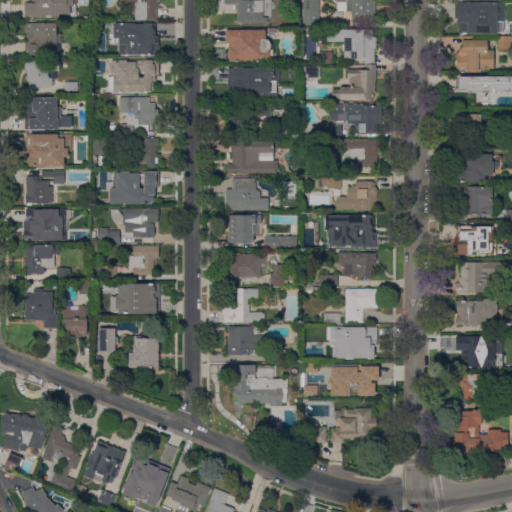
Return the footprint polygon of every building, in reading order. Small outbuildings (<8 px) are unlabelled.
[(28,13),(28,15),(26,15),(26,3),(29,3),(29,0),(67,0),(67,5),(55,5),(49,12),(28,13)] [(160,0),(160,1),(159,1),(159,9),(157,9),(157,20),(135,20),(135,17),(130,17),(130,8),(125,8),(125,7),(119,7),(119,3),(121,3),(121,0),(160,0)] [(237,23),(237,8),(236,8),(236,5),(237,5),(237,4),(225,4),(225,3),(224,3),(224,0),(250,0),(263,1),(263,17),(268,17),(268,23),(237,23)] [(303,0),(319,0),(319,25),(303,25),(303,0)] [(375,0),(375,13),(376,13),(376,22),(352,22),(352,2),(336,2),(336,0),(375,0)] [(503,0),(503,11),(491,11),(491,0),(503,0)] [(456,35),(456,25),(459,25),(459,23),(460,23),(460,12),(459,12),(459,4),(479,4),(479,12),(489,12),(489,19),(500,19),(500,35),(456,35)] [(155,22),(155,29),(161,29),(161,32),(159,32),(159,45),(159,55),(139,54),(139,56),(129,56),(120,56),(120,38),(113,38),(113,22),(155,22)] [(25,41),(26,41),(26,35),(25,35),(25,23),(57,23),(57,34),(61,34),(61,36),(61,44),(60,44),(60,51),(59,51),(59,55),(25,55),(25,41)] [(266,30),(266,39),(268,40),(269,41),(270,43),(271,45),(271,48),(269,49),(268,50),(273,49),(273,61),(229,61),(229,60),(228,57),(228,55),(228,52),(229,50),(229,43),(226,44),(226,30),(266,30)] [(375,65),(366,65),(366,64),(365,64),(365,59),(344,59),(344,42),(326,42),(326,30),(364,30),(364,32),(373,32),(373,37),(376,37),(376,48),(375,48),(375,65)] [(456,53),(459,53),(459,47),(462,47),(462,40),(463,40),(463,37),(473,37),(473,40),(488,40),(487,45),(489,45),(489,49),(487,49),(487,50),(494,50),(494,69),(481,69),(481,71),(477,71),(477,72),(466,72),(466,68),(461,68),(461,72),(456,72),(456,53)] [(498,37),(511,37),(511,50),(498,50),(498,37)] [(333,52),(333,64),(320,64),(320,52),(333,52)] [(113,92),(113,90),(107,90),(107,77),(110,77),(110,72),(110,69),(101,69),(101,72),(99,72),(99,74),(91,74),(91,59),(115,59),(115,60),(126,60),(126,62),(132,62),(132,60),(159,60),(159,75),(155,75),(155,81),(152,81),(152,83),(153,83),(153,90),(152,90),(152,92),(150,92),(113,92)] [(39,87),(39,88),(37,88),(37,89),(31,89),(31,88),(29,88),(29,81),(27,81),(27,71),(25,71),(25,61),(51,62),(51,60),(59,60),(59,61),(60,61),(60,71),(55,71),(55,79),(52,79),(52,81),(53,81),(53,84),(52,84),(52,87),(39,87)] [(320,78),(304,78),(304,65),(320,65),(320,78)] [(376,80),(375,80),(375,93),(372,92),(372,94),(373,94),(373,98),(372,98),(372,100),(359,100),(353,100),(353,99),(342,99),(332,99),(332,89),(340,89),(340,87),(342,87),(342,77),(348,77),(348,70),(366,70),(366,65),(375,65),(376,65),(376,80)] [(252,91),(252,93),(243,93),(231,94),(227,94),(227,85),(227,79),(227,68),(232,68),(232,67),(242,67),(242,68),(256,68),(256,67),(271,67),(271,68),(279,68),(279,84),(276,84),(276,92),(276,95),(256,95),(256,93),(255,93),(255,91),(252,91)] [(511,76),(511,91),(495,91),(495,93),(485,93),(485,98),(481,98),(481,93),(469,93),(469,89),(455,89),(456,75),(511,76)] [(78,82),(78,94),(65,94),(65,82),(78,82)] [(25,115),(26,115),(26,109),(25,109),(25,98),(57,97),(58,107),(61,107),(61,117),(62,117),(62,126),(59,126),(59,129),(25,129),(25,115)] [(149,97),(149,103),(155,103),(155,109),(159,109),(159,116),(156,116),(156,125),(149,125),(149,131),(136,131),(136,126),(133,126),(133,130),(132,130),(133,131),(123,131),(122,124),(127,124),(127,113),(120,113),(120,97),(149,97)] [(355,134),(355,124),(352,124),(352,123),(348,123),(348,121),(331,121),(331,105),(343,105),(343,103),(348,103),(348,105),(353,105),(353,103),(358,103),(358,104),(368,104),(369,105),(377,105),(377,104),(382,104),(382,124),(378,124),(378,134),(355,134)] [(481,128),(469,128),(469,123),(456,123),(456,114),(481,114),(481,128)] [(246,116),(246,115),(248,115),(248,116),(253,116),(253,126),(249,125),(249,133),(229,132),(229,125),(228,125),(228,121),(231,121),(231,116),(246,116)] [(295,139),(291,139),(292,123),(301,123),(301,139),(299,139),(295,139)] [(342,138),(316,139),(316,126),(342,125),(342,138)] [(108,155),(94,155),(93,133),(107,133),(108,155)] [(27,167),(27,157),(26,157),(26,149),(25,149),(25,134),(33,134),(71,134),(71,151),(68,151),(68,157),(64,157),(64,167),(27,167)] [(492,136),(504,135),(504,147),(493,147),(492,136)] [(146,141),(146,138),(151,138),(151,137),(154,137),(154,138),(159,138),(159,145),(156,146),(157,159),(158,160),(158,163),(157,164),(157,168),(147,168),(147,161),(129,162),(129,147),(135,146),(135,141),(146,141)] [(377,167),(361,167),(361,175),(348,176),(348,149),(343,149),(343,141),(377,140),(377,167)] [(278,174),(248,174),(247,175),(243,175),(242,173),(237,173),(237,175),(233,175),(233,173),(227,173),(228,164),(232,164),(232,153),(231,153),(231,141),(274,142),(274,153),(273,153),(273,160),(278,160),(278,174)] [(482,149),(482,154),(492,154),(492,161),(493,161),(493,175),(485,175),(485,182),(456,182),(456,171),(465,171),(465,169),(468,166),(468,163),(456,163),(456,154),(469,154),(469,149),(482,149)] [(105,155),(106,161),(98,161),(98,166),(93,166),(92,156),(105,155)] [(26,203),(26,195),(27,176),(42,177),(42,171),(53,171),(53,170),(65,170),(65,184),(54,184),(54,178),(42,178),(42,180),(49,181),(49,187),(53,187),(53,203),(26,203)] [(115,174),(120,174),(120,171),(128,171),(128,174),(139,174),(139,175),(143,175),(143,171),(155,171),(155,176),(156,176),(156,183),(155,183),(155,186),(154,186),(154,201),(152,201),(152,205),(109,205),(109,188),(115,188),(115,174)] [(342,188),(328,189),(328,187),(322,187),(322,183),(318,185),(316,180),(320,178),(321,182),(321,178),(328,178),(328,177),(341,177),(342,188)] [(256,178),(256,190),(258,190),(261,192),(261,199),(269,199),(269,211),(262,211),(248,210),(248,208),(227,208),(227,201),(227,194),(230,194),(230,189),(233,189),(233,178),(256,178)] [(336,210),(336,201),(341,196),(348,197),(348,196),(346,196),(346,192),(348,192),(348,188),(352,188),(352,186),(355,186),(355,181),(373,182),(373,183),(376,183),(376,187),(378,190),(377,204),(375,204),(374,212),(355,211),(355,210),(336,210)] [(452,215),(452,194),(456,194),(456,187),(493,187),(493,189),(496,189),(496,197),(493,197),(493,215),(452,215)] [(54,225),(57,225),(57,237),(45,237),(45,236),(29,236),(29,237),(26,237),(26,228),(25,228),(25,226),(25,219),(26,219),(26,208),(54,208),(54,225)] [(159,209),(159,217),(158,217),(158,222),(155,222),(155,237),(134,237),(134,232),(125,232),(125,225),(124,225),(124,209),(159,209)] [(118,210),(124,217),(124,225),(117,224),(114,222),(112,218),(111,215),(110,210),(118,210)] [(289,215),(299,215),(299,214),(301,214),(301,233),(300,233),(299,237),(289,237),(289,215)] [(254,236),(254,243),(228,243),(229,215),(262,215),(262,218),(261,224),(258,224),(258,236),(254,236)] [(324,215),(370,215),(369,225),(373,225),(372,233),(377,233),(377,248),(364,247),(364,248),(350,248),(350,246),(344,246),(344,248),(336,248),(336,246),(330,245),(330,244),(327,244),(327,239),(326,239),(326,230),(323,230),(324,215)] [(456,257),(456,247),(458,247),(458,240),(456,240),(456,226),(468,226),(468,233),(489,233),(489,239),(496,239),(496,256),(490,256),(490,257),(456,257)] [(109,228),(109,231),(120,231),(120,243),(107,244),(107,241),(98,241),(98,228),(109,228)] [(265,238),(266,238),(266,234),(278,234),(278,238),(282,238),(282,240),(287,239),(292,238),(297,239),(297,248),(265,248),(265,238)] [(26,262),(24,262),(24,258),(26,258),(26,245),(58,245),(58,247),(60,248),(60,252),(58,253),(58,255),(57,255),(57,266),(55,266),(55,268),(44,268),(44,274),(31,274),(31,275),(28,275),(28,274),(26,274),(26,262)] [(159,246),(159,258),(157,258),(157,260),(154,260),(154,275),(134,275),(134,274),(131,274),(131,269),(134,269),(134,268),(130,268),(130,256),(133,256),(133,246),(159,246)] [(361,252),(361,253),(377,253),(377,260),(376,260),(376,264),(373,264),(373,270),(372,270),(372,277),(370,277),(370,279),(365,279),(365,277),(363,277),(363,278),(359,278),(359,277),(356,277),(356,278),(352,278),(352,275),(344,275),(344,264),(338,264),(338,252),(361,252)] [(232,277),(229,277),(228,254),(241,253),(241,255),(261,254),(261,256),(267,256),(267,264),(261,264),(261,277),(240,277),(238,278),(235,278),(234,277),(232,277)] [(485,263),(485,262),(510,262),(510,275),(503,275),(503,276),(494,276),(494,293),(486,293),(486,294),(456,293),(456,283),(459,283),(459,278),(461,278),(461,262),(485,263)] [(274,265),(282,265),(282,277),(283,277),(283,279),(287,279),(287,280),(288,280),(288,286),(283,286),(283,287),(270,287),(270,273),(274,273),(274,265)] [(117,280),(103,280),(103,266),(117,266),(117,280)] [(320,287),(320,275),(338,275),(338,287),(320,287)] [(79,281),(91,281),(91,295),(79,295),(79,281)] [(44,328),(44,321),(25,321),(25,310),(26,310),(26,294),(34,294),(34,289),(53,289),(53,284),(59,284),(59,302),(53,302),(53,307),(55,307),(55,313),(58,313),(58,328),(44,328)] [(160,284),(160,314),(119,314),(119,310),(116,310),(116,295),(119,295),(119,284),(160,284)] [(224,315),(223,315),(223,307),(224,307),(224,289),(243,289),(247,289),(259,288),(259,299),(248,299),(248,302),(248,304),(250,304),(250,312),(265,312),(265,322),(248,322),(243,322),(224,322),(224,315)] [(346,313),(346,289),(377,289),(377,308),(369,308),(369,311),(364,311),(364,323),(346,323),(346,324),(324,324),(324,313),(346,313)] [(484,301),(484,299),(496,299),(496,304),(498,304),(498,312),(496,312),(496,318),(486,318),(486,322),(481,322),(481,325),(477,325),(477,327),(471,327),(471,325),(456,325),(456,317),(460,317),(460,312),(456,312),(456,301),(484,301)] [(87,306),(87,315),(86,315),(86,333),(87,333),(87,336),(79,336),(79,338),(74,338),(74,336),(72,336),(72,333),(62,333),(62,319),(63,319),(63,307),(87,306)] [(509,334),(509,339),(504,339),(504,334),(492,334),(492,323),(509,323),(509,334)] [(365,328),(365,326),(378,326),(378,338),(374,338),(373,354),(373,361),(352,361),(352,354),(351,354),(351,348),(345,348),(345,334),(352,334),(352,328),(365,328)] [(229,327),(253,327),(253,336),(263,336),(263,350),(252,351),(252,353),(251,353),(251,355),(229,355),(229,327)] [(116,353),(99,352),(99,328),(116,328),(116,337),(117,337),(118,339),(118,343),(117,344),(116,343),(116,353)] [(457,369),(457,335),(470,335),(470,345),(479,345),(479,351),(485,351),(485,359),(484,359),(484,368),(457,369)] [(129,367),(129,366),(128,366),(128,361),(129,361),(129,353),(133,353),(133,345),(135,345),(134,337),(143,336),(143,339),(159,339),(159,340),(160,341),(160,345),(159,346),(159,352),(160,352),(160,359),(158,359),(160,360),(160,364),(159,365),(159,367),(142,367),(141,368),(138,368),(137,367),(129,367)] [(288,361),(276,361),(276,350),(282,350),(282,347),(288,347),(287,350),(288,350),(288,361)] [(337,349),(337,361),(322,361),(322,350),(337,349)] [(288,402),(283,402),(283,406),(271,406),(271,403),(255,404),(255,403),(235,403),(235,380),(233,380),(233,366),(235,365),(235,363),(250,363),(250,365),(256,365),(256,375),(255,375),(255,379),(258,379),(258,368),(273,368),(273,379),(288,378),(288,402)] [(335,396),(335,366),(343,366),(343,365),(347,365),(347,366),(348,366),(348,367),(365,367),(365,364),(375,364),(375,363),(378,363),(378,377),(369,377),(369,385),(370,385),(370,397),(366,397),(366,396),(335,396)] [(481,374),(481,398),(470,399),(470,400),(467,400),(467,398),(464,398),(464,386),(457,387),(456,374),(481,374)] [(371,418),(377,418),(377,429),(373,429),(373,434),(371,434),(371,440),(363,440),(363,439),(354,439),(354,440),(350,440),(350,439),(345,439),(345,443),(331,443),(331,429),(337,429),(337,428),(339,428),(339,429),(340,429),(340,418),(345,418),(345,410),(350,410),(350,407),(353,407),(353,410),(354,410),(354,408),(359,408),(359,406),(361,406),(364,406),(364,408),(371,408),(371,418)] [(479,434),(488,434),(488,430),(501,430),(501,432),(508,432),(508,447),(501,447),(501,449),(494,449),(494,451),(479,451),(479,454),(469,454),(469,455),(453,455),(453,439),(454,439),(454,433),(456,433),(456,422),(454,422),(454,416),(460,416),(460,411),(473,411),(473,409),(482,409),(482,424),(479,425),(479,434)] [(3,448),(5,434),(1,433),(4,412),(18,414),(18,415),(21,416),(23,416),(23,414),(31,415),(30,417),(48,421),(42,450),(27,447),(27,450),(24,452),(8,449),(3,448)] [(42,458),(45,451),(44,451),(54,425),(64,429),(61,435),(65,436),(64,438),(65,439),(67,442),(81,448),(78,455),(81,457),(76,470),(71,468),(67,477),(77,481),(72,494),(50,485),(55,472),(60,474),(64,464),(66,457),(54,452),(50,462),(42,458)] [(326,443),(310,443),(310,427),(326,427),(326,443)] [(126,453),(115,479),(114,478),(113,483),(110,482),(109,484),(102,481),(103,477),(96,474),(94,479),(82,475),(91,453),(93,454),(98,442),(126,453)] [(10,453),(24,460),(19,474),(4,468),(10,453)] [(135,459),(155,467),(154,467),(161,470),(158,478),(159,479),(157,482),(156,482),(155,485),(165,489),(161,499),(150,495),(153,487),(148,485),(147,489),(135,484),(132,493),(123,489),(135,459)] [(204,505),(199,504),(195,511),(181,511),(177,510),(178,508),(170,505),(173,498),(166,495),(171,482),(178,484),(181,476),(190,479),(189,483),(196,485),(197,482),(210,487),(204,505)] [(56,506),(58,504),(64,510),(62,511),(31,511),(30,511),(22,492),(33,487),(35,491),(42,489),(41,488),(43,487),(46,496),(56,506)] [(229,493),(224,505),(235,509),(233,511),(206,511),(211,501),(210,501),(215,488),(229,493)] [(117,495),(111,510),(97,504),(102,490),(117,495)]
